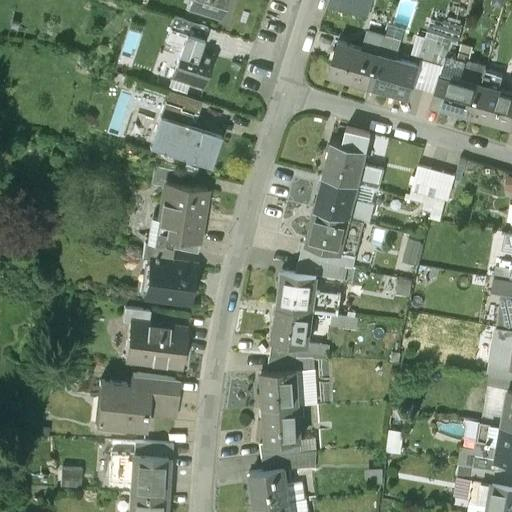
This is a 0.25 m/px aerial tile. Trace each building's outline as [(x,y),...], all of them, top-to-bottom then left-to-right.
[(225,0),(190,0),(190,1),(204,6),(203,9),(220,15),(225,0)] [(354,0),(329,0),(328,5),(331,6),(366,16),(369,4),(354,0)] [(463,21),(445,16),(438,38),(451,41),(456,43),(463,21)] [(383,36),(365,31),(360,48),(378,53),(383,36)] [(438,38),(426,34),(419,59),(431,63),(438,38)] [(400,41),(383,36),(378,53),(395,58),(400,41)] [(438,38),(431,63),(443,66),(444,67),(447,55),(451,41),(438,38)] [(360,48),(340,42),(331,72),(369,83),(378,53),(360,48)] [(213,54),(182,44),(174,70),(187,75),(186,78),(204,83),(213,54)] [(395,58),(378,53),(369,83),(410,95),(419,65),(395,58)] [(486,66),(447,55),(444,67),(443,66),(432,102),(472,113),(481,83),(486,66)] [(504,72),(487,66),(487,67),(486,66),(481,82),(499,88),(504,72)] [(511,124),(511,91),(481,83),(472,113),(511,125),(511,124)] [(201,126),(170,116),(162,142),(176,147),(175,150),(191,156),(201,126)] [(365,150),(334,142),(325,176),(357,184),(365,151),(365,150)] [(421,158),(385,148),(383,158),(418,168),(419,164),(421,158)] [(380,154),(365,151),(357,184),(372,188),(380,154)] [(418,168),(413,188),(425,192),(431,167),(419,164),(418,168)] [(431,167),(425,192),(436,195),(443,170),(431,167)] [(443,170),(436,195),(449,198),(456,174),(443,170)] [(357,184),(325,176),(317,209),(348,217),(368,222),(373,203),(353,198),(357,184)] [(208,187),(166,180),(156,243),(172,246),(174,234),(199,239),(208,187)] [(348,217),(317,209),(308,244),(329,250),(339,252),(348,217)] [(199,239),(174,234),(172,246),(173,246),(197,251),(199,239)] [(156,243),(144,241),(142,256),(150,257),(150,256),(172,259),(173,246),(156,243)] [(308,244),(304,243),(300,257),(326,262),(329,250),(308,244)] [(339,252),(329,250),(326,262),(347,266),(353,267),(355,256),(339,252)] [(172,259),(150,256),(150,257),(144,295),(190,302),(196,262),(172,259)] [(326,262),(300,257),(296,271),(317,274),(322,275),(326,262)] [(347,266),(326,262),(322,275),(323,275),(344,278),(347,266)] [(296,271),(283,270),(279,305),(313,310),(317,274),(296,271)] [(151,309),(125,305),(123,319),(131,321),(131,319),(150,321),(151,309)] [(313,310),(279,305),(275,341),(298,344),(308,345),(309,337),(313,310)] [(150,321),(131,319),(131,321),(126,359),(182,367),(188,327),(150,321)] [(511,327),(497,325),(492,360),(508,363),(509,362),(511,362),(511,327)] [(329,340),(309,337),(308,345),(298,344),(296,356),(327,357),(329,340)] [(275,341),(272,341),(270,355),(296,356),(298,344),(275,341)] [(296,356),(270,355),(268,372),(294,370),(296,356)] [(416,360),(401,358),(399,375),(414,376),(416,360)] [(511,362),(509,362),(508,363),(492,360),(491,363),(487,362),(485,370),(494,372),(511,375),(511,362)] [(268,372),(263,373),(265,406),(298,404),(296,370),(294,370),(268,372)] [(511,375),(494,372),(491,384),(508,387),(511,387),(511,375)] [(179,378),(135,373),(132,384),(101,382),(99,394),(108,395),(105,423),(145,427),(148,399),(176,403),(179,378)] [(508,387),(491,384),(485,418),(502,421),(508,387)] [(511,387),(508,387),(502,421),(511,422),(511,387)] [(298,404),(265,406),(267,442),(299,440),(301,440),(298,404)] [(502,421),(485,418),(480,445),(476,465),(490,467),(492,456),(496,456),(502,421)] [(511,422),(502,421),(496,456),(511,458),(511,422)] [(404,426),(389,424),(387,443),(401,445),(404,426)] [(173,441),(136,439),(135,452),(166,454),(172,454),(173,441)] [(267,442),(261,443),(262,456),(300,452),(299,440),(267,442)] [(480,445),(462,443),(459,462),(473,465),(476,465),(480,445)] [(300,452),(262,456),(263,470),(278,468),(284,467),(315,465),(315,450),(300,452)] [(135,452),(111,452),(109,479),(133,480),(132,491),(165,493),(167,467),(166,467),(166,454),(135,452)] [(511,458),(496,456),(492,456),(490,467),(511,471),(511,458)] [(85,481),(86,462),(67,461),(66,480),(85,481)] [(384,477),(383,462),(364,462),(365,477),(384,477)] [(476,465),(473,465),(471,476),(472,476),(511,482),(511,471),(490,467),(476,465)] [(263,470),(251,472),(256,505),(304,498),(301,482),(287,484),(284,467),(278,468),(263,470)] [(511,511),(511,482),(472,476),(469,497),(489,500),(487,511),(511,511)] [(164,511),(165,493),(132,491),(132,505),(130,505),(129,511),(164,511)] [(304,498),(256,505),(257,511),(308,511),(307,498),(304,498)]
